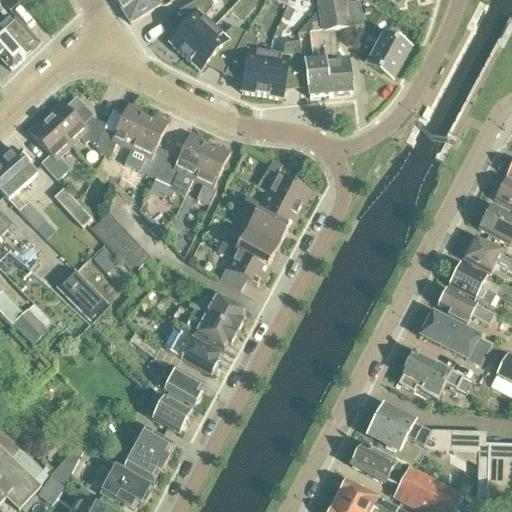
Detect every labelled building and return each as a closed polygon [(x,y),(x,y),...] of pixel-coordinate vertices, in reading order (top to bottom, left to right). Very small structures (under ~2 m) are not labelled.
[(0,0),(9,14),(20,8),(15,0),(0,0)] [(112,0),(119,11),(135,0),(112,0)] [(135,0),(119,11),(130,28),(160,10),(155,1),(156,0),(135,0)] [(205,0),(164,24),(175,43),(169,49),(184,63),(213,32),(203,23),(212,13),(205,0)] [(344,0),(315,0),(318,15),(322,36),(329,101),(352,99),(347,62),(337,63),(334,35),(350,32),(344,0)] [(322,36),(318,15),(298,38),(309,37),(322,36)] [(0,17),(0,33),(25,62),(40,49),(14,20),(8,26),(0,17)] [(213,32),(184,63),(200,77),(206,71),(224,80),(245,38),(232,32),(223,42),(213,32)] [(25,62),(0,33),(0,63),(11,75),(25,62)] [(329,101),(322,36),(309,37),(312,66),(304,67),(309,103),(329,101)] [(245,38),(224,80),(242,89),(241,98),(261,101),(269,60),(255,58),(257,44),(245,38)] [(367,69),(392,83),(408,54),(383,40),(367,69)] [(269,60),(261,101),(282,105),(283,96),(304,94),(299,48),(284,49),(282,62),(269,60)] [(83,140),(95,153),(104,133),(106,129),(91,122),(88,116),(76,103),(66,113),(61,107),(48,118),(51,122),(47,125),(71,151),(83,140)] [(116,148),(131,155),(146,123),(141,121),(143,117),(128,110),(114,138),(104,133),(95,153),(100,158),(110,163),(116,148)] [(139,177),(155,184),(165,163),(154,158),(168,129),(153,121),(151,126),(146,123),(131,155),(145,162),(139,177)] [(60,162),(71,151),(47,125),(43,129),(40,126),(28,137),(49,160),(41,168),(57,186),(70,174),(60,162)] [(184,203),(193,185),(208,153),(203,151),(205,146),(190,139),(176,168),(165,163),(155,184),(170,192),(168,195),(184,203)] [(208,153),(193,185),(203,190),(196,204),(209,210),(216,195),(213,194),(230,158),(215,151),(213,155),(208,153)] [(0,196),(19,217),(35,235),(46,225),(29,208),(26,210),(16,199),(37,180),(11,152),(0,161),(0,196)] [(274,184),(266,198),(298,216),(300,211),(304,213),(312,198),(277,179),(281,172),(272,167),(265,179),(274,184)] [(511,187),(505,184),(500,195),(497,196),(495,200),(496,202),(494,205),(511,214),(511,187)] [(92,224),(63,194),(54,203),(82,233),(92,224)] [(246,201),(242,210),(288,235),(287,235),(291,237),(299,222),(295,220),(298,216),(266,198),(260,209),(246,201)] [(251,226),(246,236),(277,254),(287,235),(288,235),(242,210),(237,218),(251,226)] [(479,235),(508,250),(511,243),(511,221),(491,211),(485,222),(482,222),(478,229),(480,232),(479,235)] [(0,245),(2,248),(16,233),(0,215),(0,245)] [(91,234),(99,243),(117,227),(109,218),(91,234)] [(99,243),(107,252),(125,236),(117,227),(99,243)] [(107,252),(115,261),(133,245),(125,236),(107,252)] [(226,239),(221,248),(267,273),(267,272),(277,254),(246,236),(240,247),(226,239)] [(167,247),(178,258),(187,249),(176,238),(167,247)] [(462,265),(490,279),(495,269),(511,277),(511,265),(500,259),(502,256),(474,242),(469,253),(466,254),(464,258),(464,261),(462,265)] [(115,261),(123,270),(141,254),(133,245),(115,261)] [(267,273),(221,248),(217,256),(231,263),(219,285),(240,297),(246,286),(256,292),(259,287),(263,289),(271,274),(267,272),(267,273)] [(131,281),(105,253),(93,265),(119,293),(131,281)] [(141,254),(123,270),(132,279),(150,262),(141,254)] [(451,288),(449,291),(490,312),(495,301),(511,310),(511,295),(500,289),(498,292),(485,285),(487,282),(460,269),(455,279),(452,280),(450,284),(451,288)] [(138,290),(116,317),(126,326),(149,299),(138,290)] [(449,317),(446,321),(465,332),(471,321),(489,330),(494,320),(446,295),(445,298),(442,300),(439,305),(440,308),(438,311),(449,317)] [(100,308),(88,297),(74,312),(85,323),(100,308)] [(216,300),(205,320),(237,337),(244,325),(241,323),(245,316),(216,300)] [(13,331),(33,351),(39,345),(43,348),(58,334),(34,310),(13,331)] [(237,337),(205,320),(189,311),(179,330),(195,339),(194,340),(223,356),(228,349),(230,350),(237,337)] [(492,349),(432,318),(420,341),(480,371),(490,349),(492,350),(492,349)] [(165,356),(211,381),(212,378),(215,377),(217,373),(216,371),(222,360),(192,344),(176,335),(165,356)] [(130,346),(155,364),(161,356),(136,338),(130,346)] [(404,371),(404,372),(405,373),(405,375),(403,379),(405,380),(399,389),(413,398),(415,393),(437,403),(445,388),(456,394),(462,382),(451,376),(440,370),(441,368),(436,365),(435,368),(418,360),(415,358),(415,359),(414,358),(411,363),(410,364),(408,365),(407,365),(406,367),(405,368),(405,370),(404,371)] [(511,360),(507,358),(496,381),(511,388),(511,360)] [(162,382),(169,386),(164,396),(194,412),(196,408),(198,407),(201,403),(200,401),(205,391),(175,374),(175,375),(168,371),(162,382)] [(147,402),(153,392),(140,384),(134,393),(147,402)] [(152,424),(179,439),(181,435),(183,435),(186,430),(185,428),(191,417),(157,399),(151,409),(159,412),(152,424)] [(511,511),(511,450),(485,449),(485,439),(437,437),(431,438),(382,412),(367,439),(384,448),(385,451),(394,456),(397,454),(400,456),(406,443),(428,454),(452,456),(452,458),(478,471),(477,484),(487,484),(485,511),(511,511)] [(0,434),(0,453),(35,486),(44,476),(0,434)] [(145,434),(134,453),(164,469),(175,450),(145,434)] [(410,511),(474,511),(475,509),(463,502),(395,465),(394,467),(362,450),(350,471),(381,487),(386,486),(398,493),(393,503),(410,511)] [(50,482),(65,490),(84,456),(77,452),(50,482)] [(35,486),(0,453),(0,509),(5,503),(14,511),(21,511),(41,492),(35,486)] [(164,469),(134,453),(124,473),(153,489),(164,469)] [(149,492),(120,476),(111,492),(106,489),(100,499),(114,507),(116,504),(130,511),(135,505),(140,508),(141,506),(145,505),(149,498),(148,494),(149,492)] [(339,493),(332,505),(345,511),(372,511),(373,511),(374,511),(397,511),(346,485),(341,494),(339,493)]
